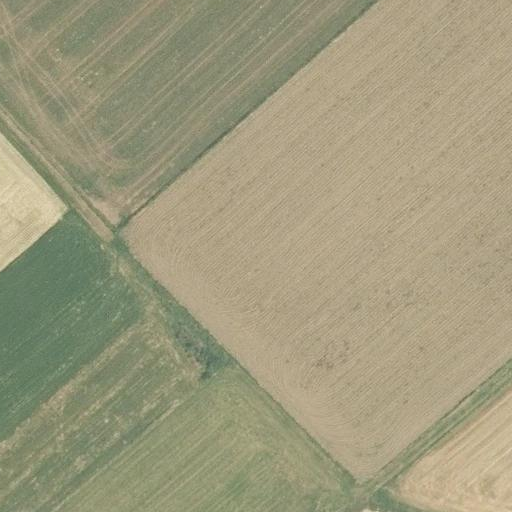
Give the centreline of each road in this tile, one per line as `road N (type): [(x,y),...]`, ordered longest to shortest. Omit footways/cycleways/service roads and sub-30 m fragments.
road 1 (track): [(0,129),(367,511)]
road 2 (track): [(511,377),(355,511)]
